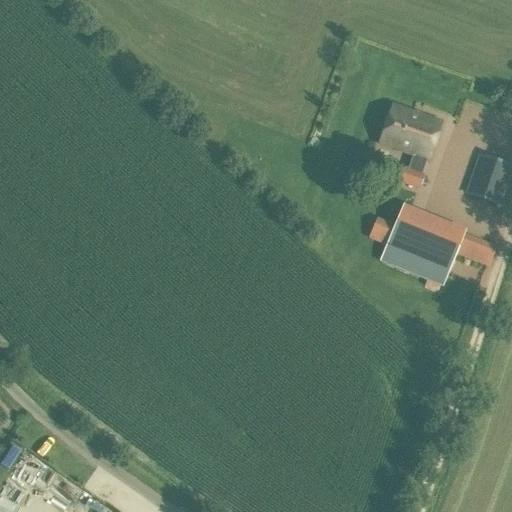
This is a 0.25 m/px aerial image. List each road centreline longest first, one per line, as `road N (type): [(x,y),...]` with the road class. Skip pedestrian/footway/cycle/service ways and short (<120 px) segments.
road 1 (track): [(418,511),(511,223)]
road 2 (unclassified): [(186,511),(0,379)]
